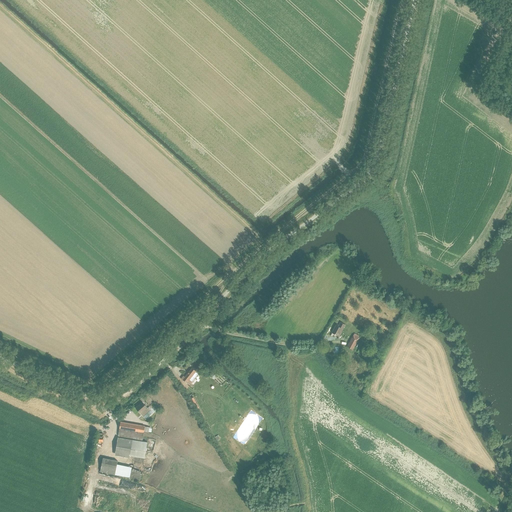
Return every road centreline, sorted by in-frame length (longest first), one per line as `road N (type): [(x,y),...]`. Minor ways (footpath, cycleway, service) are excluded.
road 1 (unclassified): [(414,0),(379,151),(362,180),(272,247),(110,394),(74,393),(0,357)]
road 2 (track): [(0,347),(96,386),(338,184),(366,150),(403,0)]
road 3 (track): [(497,511),(495,494),(286,344)]
road 4 (track): [(226,293),(204,326),(111,405),(75,393)]
